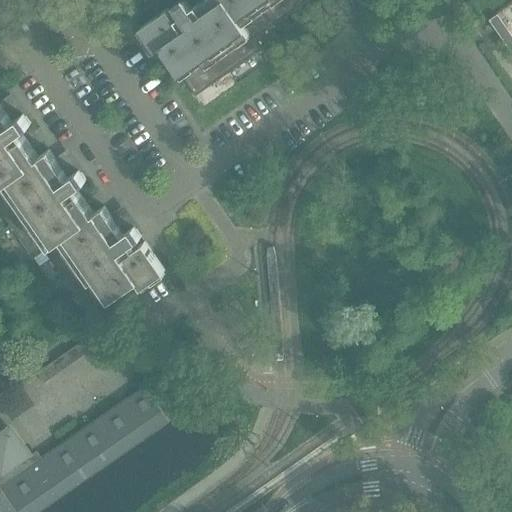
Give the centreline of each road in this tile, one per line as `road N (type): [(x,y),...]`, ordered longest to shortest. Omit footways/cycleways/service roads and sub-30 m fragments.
road 1 (residential): [(434,33),(373,56),(195,178),(79,12),(97,0)]
road 2 (tertiary): [(430,473),(408,465),(342,471),(277,511)]
road 3 (residential): [(430,473),(453,414),(511,356)]
road 4 (tertiary): [(305,511),(351,489),(424,494)]
